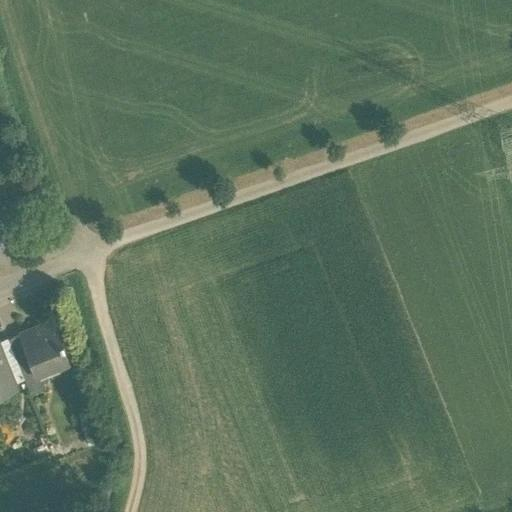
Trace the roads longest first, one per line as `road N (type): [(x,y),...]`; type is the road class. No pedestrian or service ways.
road 1 (track): [(80,252),(511,101)]
road 2 (track): [(142,511),(148,447),(80,252)]
road 3 (track): [(15,0),(80,252)]
